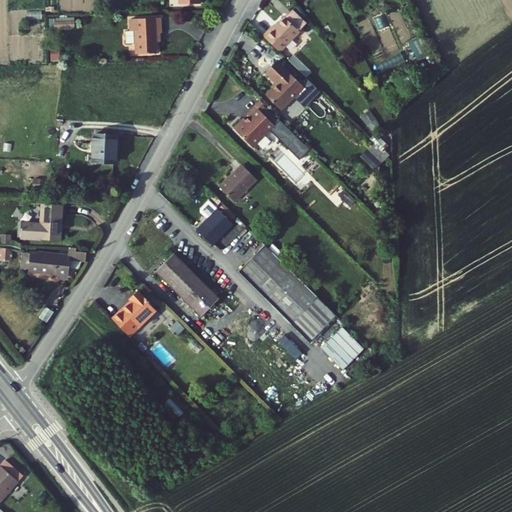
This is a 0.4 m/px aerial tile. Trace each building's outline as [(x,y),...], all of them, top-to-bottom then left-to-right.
[(259,32),(276,48),(295,27),(281,13),(271,24),(268,22),(259,32)] [(160,15),(130,15),(130,27),(126,27),(126,39),(136,39),(136,50),(157,50),(157,30),(160,30),(160,15)] [(54,17),(54,29),(75,29),(74,16),(54,17)] [(410,40),(414,52),(423,48),(419,37),(410,40)] [(298,83),(271,57),(259,69),(271,80),(260,91),(276,106),(298,83)] [(255,97),(249,102),(269,121),(264,126),(294,156),(305,145),(255,97)] [(238,114),(228,125),(247,144),(264,126),(269,121),(249,102),(241,111),(244,113),(240,117),(238,114)] [(362,115),(371,130),(380,125),(371,109),(362,115)] [(118,129),(96,128),(94,155),(116,156),(116,146),(117,146),(118,129)] [(369,138),(379,147),(384,141),(375,132),(369,138)] [(374,169),(387,156),(372,142),(359,155),(374,169)] [(213,183),(228,198),(251,176),(236,161),(213,183)] [(350,194),(339,184),(333,190),(344,201),(350,194)] [(65,204),(43,202),(41,222),(20,220),(18,236),(61,240),(65,204)] [(192,225),(208,241),(229,219),(214,203),(192,225)] [(252,244),(257,239),(238,221),(234,227),(252,244)] [(234,267),(295,328),(314,293),(260,240),(234,267)] [(0,256),(11,258),(12,249),(0,247),(0,256)] [(38,251),(38,253),(23,251),(21,269),(67,274),(67,268),(75,269),(79,262),(83,263),(84,253),(78,253),(79,247),(70,247),(69,254),(38,251)] [(206,302),(217,292),(170,247),(161,257),(206,302)] [(199,310),(206,302),(161,257),(152,266),(199,310)] [(126,295),(127,297),(109,315),(126,333),(153,306),(134,286),(126,295)] [(295,328),(304,337),(332,310),(314,293),(295,328)] [(8,456),(4,461),(21,478),(25,473),(8,456)] [(0,497),(21,478),(4,461),(0,464),(0,497)]
